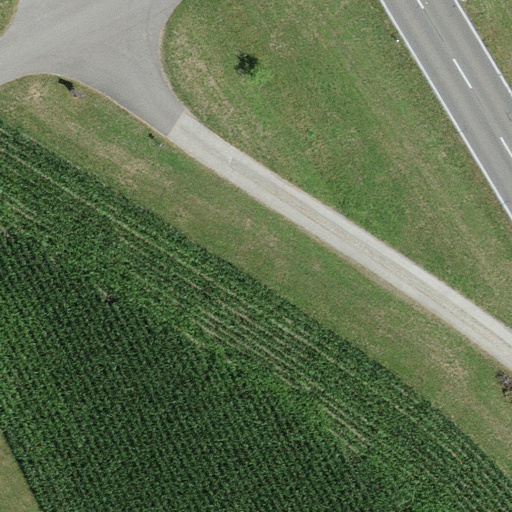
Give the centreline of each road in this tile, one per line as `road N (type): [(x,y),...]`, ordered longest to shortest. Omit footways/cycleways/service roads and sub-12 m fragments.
road 1 (track): [(50,0),(53,31),(166,92),(511,353)]
road 2 (primary): [(435,0),(511,129)]
road 3 (track): [(108,0),(0,62)]
